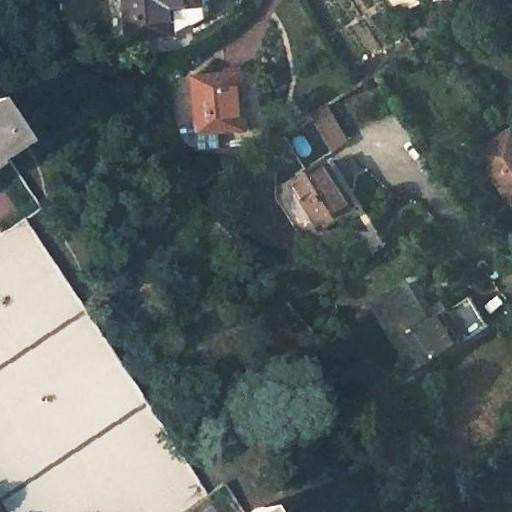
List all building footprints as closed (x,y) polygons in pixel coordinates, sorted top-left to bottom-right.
[(211,17),(209,0),(130,0),(133,38),(183,35),(182,30),(211,17)] [(435,17),(410,33),(420,48),(444,33),(435,17)] [(247,72),(196,75),(200,132),(250,129),(247,72)] [(315,119),(335,152),(351,143),(332,109),(315,119)] [(0,131),(0,152),(9,147),(0,131)] [(511,132),(481,154),(511,200),(511,132)] [(295,183),(325,230),(357,210),(328,163),(295,183)] [(0,235),(0,506),(3,511),(180,511),(205,496),(24,220),(0,235)] [(409,284),(375,305),(414,369),(489,325),(472,297),(432,321),(409,284)]
